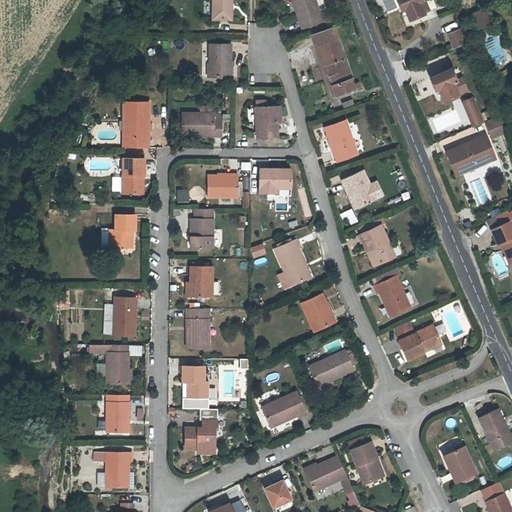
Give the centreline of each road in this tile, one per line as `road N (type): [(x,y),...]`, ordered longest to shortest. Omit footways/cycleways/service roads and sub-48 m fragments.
road 1 (residential): [(308,152),(162,153),(161,503)]
road 2 (tertiary): [(356,0),(492,331)]
road 3 (residential): [(308,152),(334,259),(399,408)]
road 4 (residential): [(161,503),(366,414),(399,408)]
road 5 (residential): [(399,408),(419,388),(470,367),(492,331)]
road 6 (residential): [(261,39),(289,83),(308,152)]
